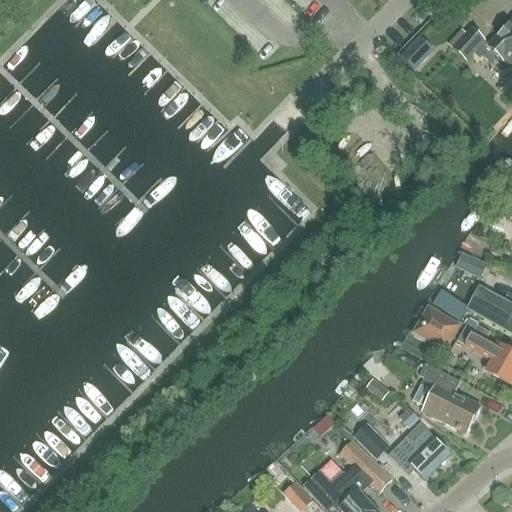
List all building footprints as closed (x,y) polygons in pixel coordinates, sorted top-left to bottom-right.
[(472,30),(452,51),(465,63),(475,52),(490,66),(497,58),(511,72),(511,20),(488,46),(484,43),(485,42),(472,30)] [(420,38),(401,57),(415,70),(434,51),(420,38)] [(488,267),(463,256),(454,275),(465,280),(468,274),(482,281),(488,267)] [(460,323),(468,311),(469,308),(442,291),(433,305),(460,323)] [(468,311),(511,335),(511,307),(495,298),(492,302),(477,293),(469,308),(468,311)] [(413,333),(411,336),(425,345),(427,342),(443,352),(457,329),(440,318),(427,310),(413,333)] [(476,328),(477,326),(469,321),(456,343),(491,364),(485,373),(507,386),(511,377),(511,356),(484,340),(487,335),(476,328)] [(479,409),(455,397),(461,385),(425,366),(418,379),(423,381),(412,404),(424,410),(422,414),(465,436),(479,409)] [(390,394),(373,381),(365,392),(382,405),(390,394)] [(419,421),(409,411),(399,422),(409,432),(419,421)] [(354,440),(377,463),(390,449),(368,427),(354,440)] [(450,456),(426,431),(412,445),(407,439),(388,457),(407,476),(413,470),(424,482),(450,456)] [(378,495),(391,483),(350,445),(338,458),(351,470),(346,475),(340,476),(330,484),(320,473),(303,488),(324,511),(331,511),(333,510),(334,511),(341,511),(342,511),(374,511),(360,496),(370,488),(378,495)] [(274,464),(267,471),(276,481),(284,474),(274,464)] [(287,479),(274,490),(293,511),(322,511),(314,502),(310,506),(287,479)]
